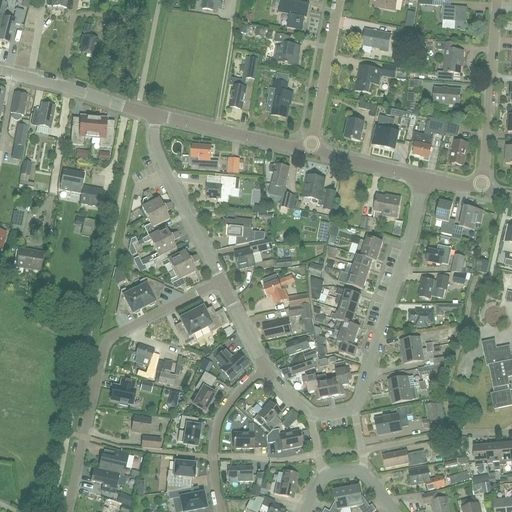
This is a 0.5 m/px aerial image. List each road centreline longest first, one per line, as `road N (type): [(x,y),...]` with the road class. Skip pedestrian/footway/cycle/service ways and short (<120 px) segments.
road 1 (residential): [(352,408),(423,176)]
road 2 (residential): [(65,511),(101,350),(120,331)]
road 3 (residential): [(479,185),(496,0)]
road 4 (residential): [(220,280),(155,147),(155,115)]
road 5 (residential): [(155,115),(0,71)]
road 6 (residential): [(221,511),(213,472),(217,424),(264,369)]
road 7 (residential): [(310,151),(155,115)]
road 8 (residential): [(310,151),(338,0)]
